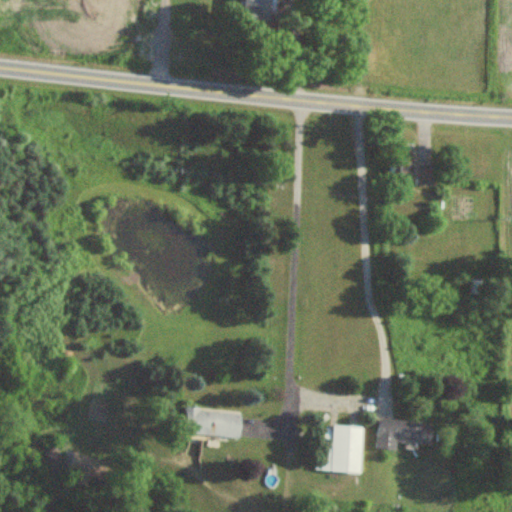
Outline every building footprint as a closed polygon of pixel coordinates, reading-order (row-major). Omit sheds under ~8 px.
[(272,0),(240,0),(240,21),(272,23),(272,0)] [(415,188),(435,188),(435,166),(418,166),(418,154),(402,154),(402,159),(391,159),(391,183),(415,183),(415,188)] [(477,295),(478,283),(469,282),(468,294),(477,295)] [(239,413),(182,409),(181,435),(237,439),(239,413)] [(432,425),(377,419),(374,450),(394,452),(395,442),(429,445),(432,425)] [(358,474),(360,429),(316,427),(314,472),(358,474)]
